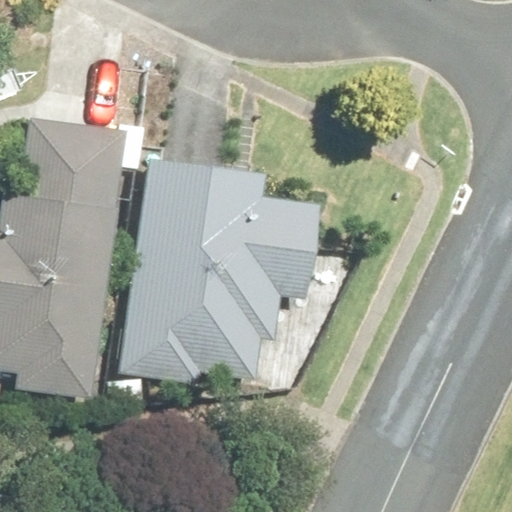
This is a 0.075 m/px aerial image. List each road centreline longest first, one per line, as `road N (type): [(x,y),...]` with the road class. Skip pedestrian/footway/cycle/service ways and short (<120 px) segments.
road 1 (residential): [(385,511),(511,225)]
road 2 (residential): [(373,2),(267,19),(234,17),(197,0)]
road 3 (residential): [(373,2),(511,54)]
